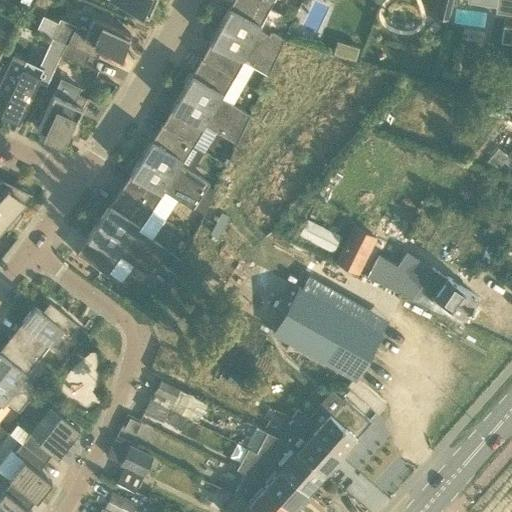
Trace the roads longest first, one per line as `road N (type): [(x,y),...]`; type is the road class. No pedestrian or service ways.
road 1 (residential): [(71,511),(141,335),(31,258)]
road 2 (residential): [(88,185),(197,0)]
road 3 (secondary): [(424,511),(511,412)]
